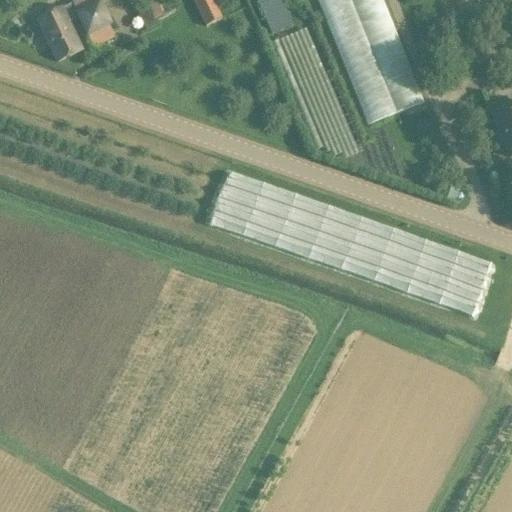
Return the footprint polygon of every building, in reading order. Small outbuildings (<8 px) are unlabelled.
[(93,0),(78,0),(34,21),(55,65),(80,52),(67,24),(77,19),(91,49),(112,39),(93,0)] [(220,20),(210,0),(195,0),(192,2),(204,27),(220,20)] [(279,0),(263,0),(257,3),(269,30),(289,22),(279,0)] [(321,0),(361,125),(419,107),(385,0),(321,0)] [(288,81),(322,70),(307,28),(274,40),(288,81)] [(511,106),(490,116),(507,159),(511,156),(511,106)]
